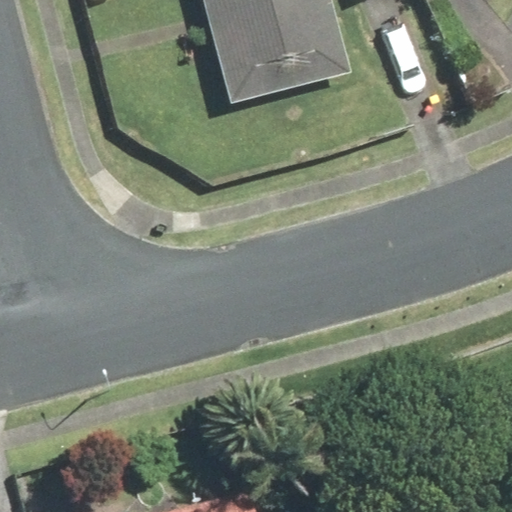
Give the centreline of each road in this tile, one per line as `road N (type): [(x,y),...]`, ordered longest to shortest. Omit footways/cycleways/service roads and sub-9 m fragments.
road 1 (residential): [(48,350),(511,216)]
road 2 (residential): [(48,350),(0,157)]
